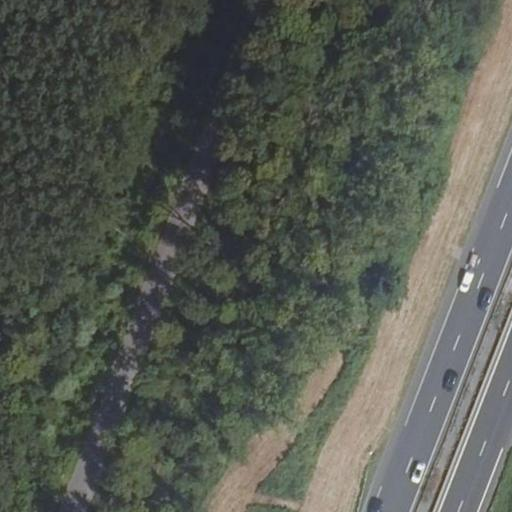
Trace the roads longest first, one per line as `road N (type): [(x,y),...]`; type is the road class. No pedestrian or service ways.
road 1 (unclassified): [(266,0),(74,511)]
road 2 (trunk): [(511,179),(384,511)]
road 3 (trunk): [(453,511),(511,359)]
